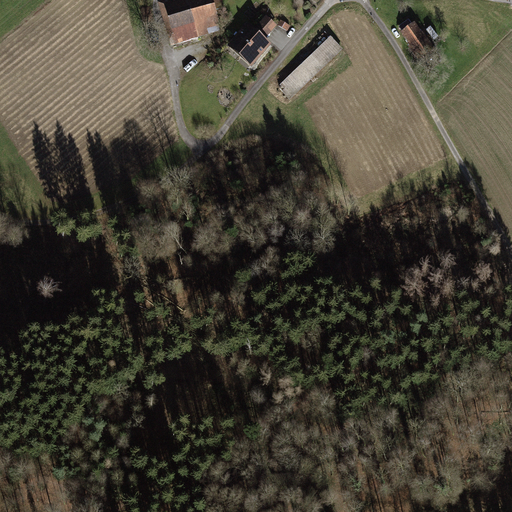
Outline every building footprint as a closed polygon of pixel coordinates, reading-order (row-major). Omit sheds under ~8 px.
[(197,0),(194,0),(167,8),(177,41),(189,37),(188,36),(197,34),(198,37),(208,34),(204,23),(197,0)] [(210,0),(197,0),(204,23),(216,19),(210,0)] [(254,32),(264,40),(276,26),(266,17),(254,32)] [(408,20),(399,27),(421,57),(434,48),(429,42),(426,44),(408,20)] [(291,27),(281,22),(279,26),(288,31),(291,27)] [(254,32),(248,27),(232,45),(252,64),(269,45),(264,40),(254,32)] [(331,39),(280,89),(289,99),(341,49),(331,39)]
